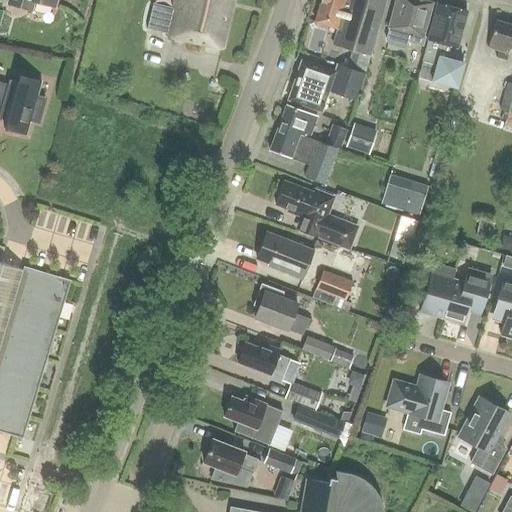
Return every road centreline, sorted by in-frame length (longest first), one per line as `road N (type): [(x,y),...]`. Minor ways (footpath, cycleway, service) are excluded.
road 1 (tertiary): [(182,280),(287,0)]
road 2 (unclassified): [(135,511),(209,328),(182,280)]
road 3 (tertiary): [(91,511),(182,280)]
